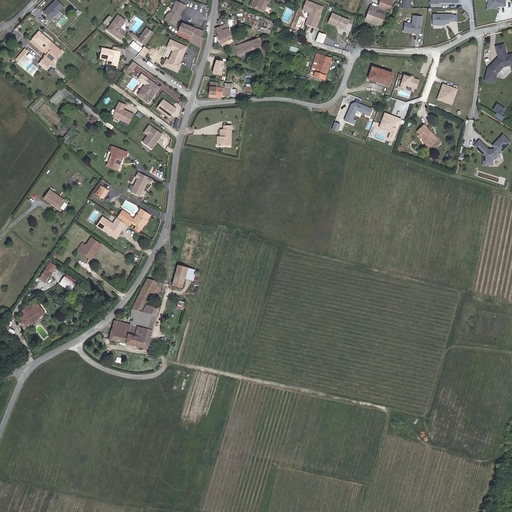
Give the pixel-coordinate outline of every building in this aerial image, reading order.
[(51,20),(64,7),(57,0),(54,0),(43,11),(51,20)] [(180,8),(182,4),(174,0),(170,9),(178,13),(180,8)] [(322,3),(313,0),(303,0),(301,7),(309,9),(311,12),(308,21),(315,23),(322,3)] [(372,17),(381,20),(384,11),(376,8),(377,5),(371,3),(366,17),(372,19),(372,17)] [(173,23),(178,13),(170,9),(169,11),(169,10),(165,14),(163,19),(173,23)] [(344,27),(348,18),(332,11),(328,19),(336,23),(338,23),(339,25),(344,27)] [(448,25),(449,21),(453,21),(453,14),(432,13),(432,25),(448,25)] [(117,14),(106,29),(110,32),(111,31),(112,32),(112,34),(119,39),(125,31),(119,27),(124,20),(117,14)] [(403,32),(420,33),(421,16),(412,15),(412,22),(404,22),(403,32)] [(111,18),(109,16),(103,22),(105,24),(111,18)] [(175,33),(188,39),(193,27),(180,22),(175,33)] [(226,39),(232,37),(227,23),(220,25),(223,32),(226,39)] [(217,34),(223,32),(220,25),(215,27),(217,34)] [(145,27),(141,32),(148,37),(152,32),(145,27)] [(49,63),(60,49),(38,30),(29,41),(41,51),(44,48),(47,51),(42,57),(49,63)] [(148,37),(141,32),(138,37),(137,39),(144,44),(148,37)] [(220,41),(226,39),(223,32),(217,34),(219,37),(220,41)] [(262,45),(259,37),(244,35),(238,37),(233,38),(238,54),(258,47),(262,45)] [(165,58),(163,64),(176,70),(179,62),(178,61),(179,60),(178,59),(179,57),(180,57),(184,45),(172,40),(169,48),(171,49),(167,59),(165,58)] [(143,56),(148,49),(143,45),(138,52),(143,56)] [(504,46),(496,49),(499,56),(489,66),(487,78),(496,80),(498,70),(504,64),(511,60),(511,50),(507,52),(504,46)] [(120,53),(119,56),(123,57),(125,50),(115,47),(113,51),(120,53)] [(106,69),(115,71),(118,62),(116,62),(117,60),(118,60),(119,56),(120,53),(113,51),(105,48),(103,56),(109,58),(106,69)] [(320,53),(312,74),(326,79),(334,58),(320,53)] [(46,65),(49,63),(42,57),(39,60),(46,65)] [(221,75),(222,60),(213,59),(212,74),(221,75)] [(124,70),(129,74),(136,64),(131,61),(124,70)] [(369,74),(388,81),(392,70),(373,63),(369,74)] [(406,85),(416,88),(419,78),(403,73),(398,87),(405,89),(406,85)] [(137,94),(147,101),(159,88),(148,80),(137,94)] [(209,94),(229,93),(228,85),(215,85),(215,81),(208,81),(209,94)] [(442,83),(437,99),(453,105),(458,88),(442,83)] [(65,99),(71,93),(62,85),(49,101),(52,104),(60,95),(63,97),(65,99)] [(65,99),(71,104),(77,98),(71,93),(65,99)] [(52,104),(55,107),(63,97),(60,95),(52,104)] [(162,99),(156,109),(170,117),(176,106),(162,99)] [(352,100),(344,120),(351,123),(355,114),(358,116),(360,112),(369,116),(372,108),(352,100)] [(126,106),(120,103),(116,111),(114,117),(129,125),(133,115),(126,111),(125,112),(123,111),(126,106)] [(499,114),(503,108),(495,103),(491,109),(499,114)] [(383,112),(379,129),(389,132),(387,139),(395,141),(402,117),(383,112)] [(449,119),(446,123),(456,128),(458,124),(449,119)] [(107,126),(105,125),(100,120),(98,124),(104,129),(107,126)] [(429,147),(438,138),(424,122),(416,128),(419,131),(417,133),(421,138),(425,142),(429,147)] [(217,144),(231,144),(231,124),(225,124),(225,128),(222,128),(222,134),(219,135),(217,135),(217,144)] [(151,148),(162,134),(153,127),(143,142),(151,148)] [(486,148),(477,139),(472,144),(478,149),(481,150),(481,163),(486,163),(486,157),(490,157),(492,157),(495,154),(494,149),(496,147),(498,149),(508,139),(501,132),(491,142),(493,144),(491,146),(486,148)] [(127,165),(130,158),(112,150),(106,164),(110,166),(108,172),(118,176),(123,163),(127,165)] [(154,167),(149,175),(162,183),(164,180),(159,177),(162,172),(154,167)] [(130,192),(141,196),(147,181),(150,183),(152,178),(138,172),(130,192)] [(96,197),(101,200),(107,192),(102,188),(96,197)] [(44,197),(59,208),(65,199),(50,189),(44,197)] [(144,209),(135,220),(122,209),(117,217),(126,223),(131,226),(134,222),(138,225),(136,227),(140,230),(144,225),(149,219),(152,215),(144,209)] [(122,226),(123,227),(126,223),(117,217),(113,223),(102,216),(97,225),(112,235),(115,231),(116,231),(119,233),(122,230),(121,228),(122,226)] [(96,249),(97,250),(102,243),(92,236),(86,244),(82,242),(77,249),(81,252),(83,250),(91,256),(96,249)] [(39,277),(45,281),(55,266),(49,262),(39,277)] [(173,285),(181,287),(187,267),(178,265),(173,285)] [(61,283),(72,289),(77,281),(67,275),(61,283)] [(156,306),(147,303),(158,281),(146,277),(132,309),(129,325),(113,319),(110,338),(147,348),(156,306)] [(185,302),(179,300),(177,307),(183,309),(185,302)] [(39,318),(47,313),(39,302),(31,308),(27,304),(22,308),(25,312),(20,316),(26,322),(31,319),(31,320),(37,316),(39,318)] [(36,326),(42,322),(39,318),(37,316),(31,320),(36,326)]
